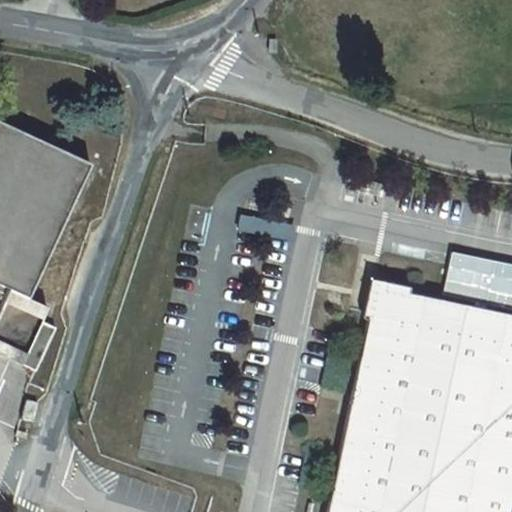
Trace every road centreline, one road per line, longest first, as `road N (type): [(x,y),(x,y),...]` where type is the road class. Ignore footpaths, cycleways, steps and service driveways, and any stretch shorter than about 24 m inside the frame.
road 1 (residential): [(28,511),(152,104),(177,57)]
road 2 (residential): [(177,57),(511,165)]
road 3 (unclassified): [(39,29),(177,57)]
